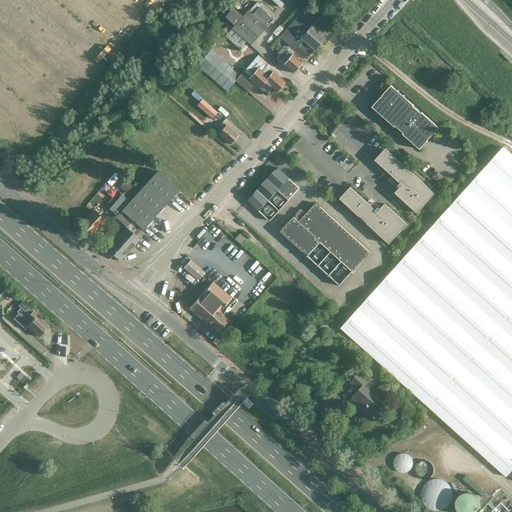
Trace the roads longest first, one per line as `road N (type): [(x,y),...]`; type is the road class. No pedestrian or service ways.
road 1 (trunk): [(337,511),(0,215)]
road 2 (trunk): [(0,247),(295,511)]
road 3 (unclassified): [(135,295),(395,0)]
road 4 (unclassified): [(382,511),(135,295)]
road 5 (unclassified): [(135,295),(0,186)]
road 6 (unclassified): [(18,423),(73,436),(100,427),(103,385),(64,371)]
